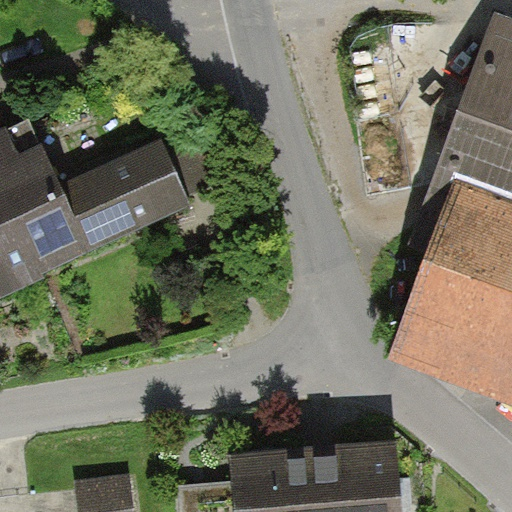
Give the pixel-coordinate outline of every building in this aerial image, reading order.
[(511,52),(471,176),(511,189),(511,52)] [(0,300),(212,191),(187,144),(94,193),(49,109),(0,134),(0,300)] [(511,196),(455,175),(390,346),(511,391),(511,196)] [(398,511),(395,447),(260,455),(261,482),(190,486),(191,511),(398,511)] [(82,511),(141,511),(138,476),(79,482),(82,511)]
